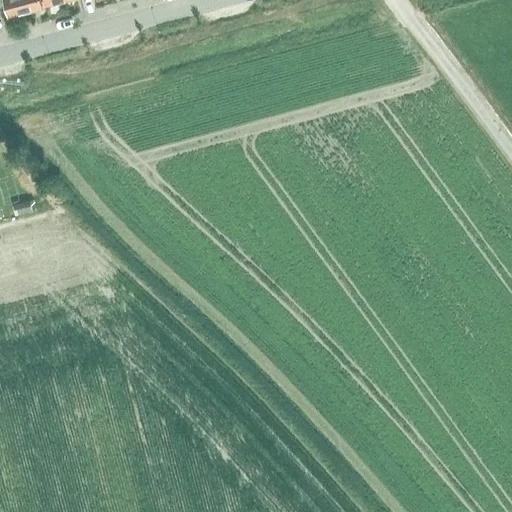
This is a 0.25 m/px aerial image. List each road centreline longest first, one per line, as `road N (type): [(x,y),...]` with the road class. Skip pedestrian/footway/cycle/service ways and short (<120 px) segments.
road 1 (tertiary): [(0,59),(220,0)]
road 2 (unclassified): [(511,149),(402,0)]
